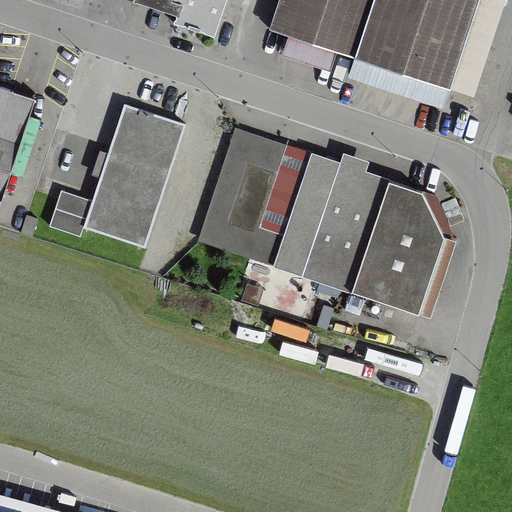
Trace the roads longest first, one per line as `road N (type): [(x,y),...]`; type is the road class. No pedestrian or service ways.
road 1 (residential): [(424,511),(490,275),(491,215),(469,171),(448,155),(0,7)]
road 2 (unknown): [(199,511),(0,453)]
